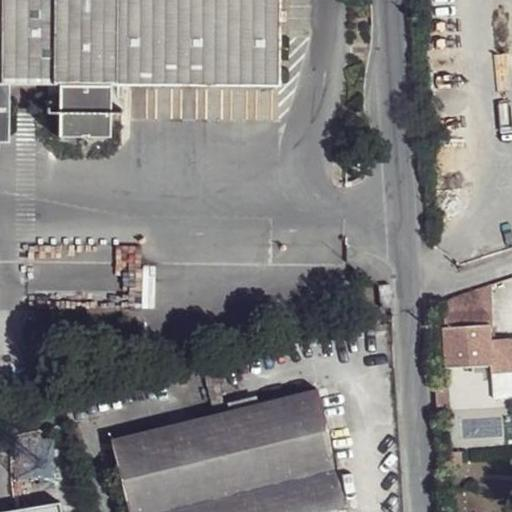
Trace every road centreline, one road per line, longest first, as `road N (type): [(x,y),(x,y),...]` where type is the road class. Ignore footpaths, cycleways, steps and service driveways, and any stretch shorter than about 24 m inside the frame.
road 1 (unclassified): [(392,0),(409,284)]
road 2 (unknown): [(361,511),(344,376),(232,394)]
road 3 (unclassified): [(409,284),(424,511)]
